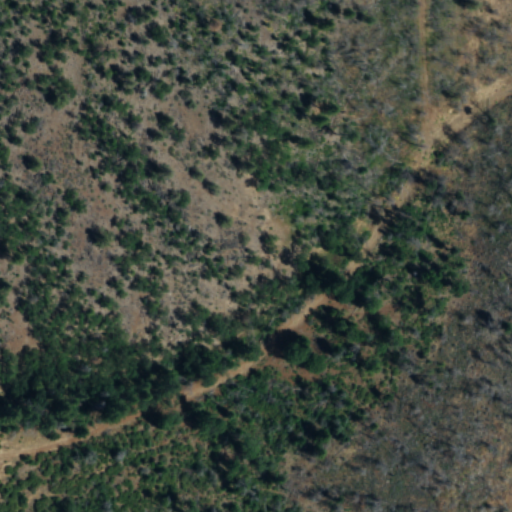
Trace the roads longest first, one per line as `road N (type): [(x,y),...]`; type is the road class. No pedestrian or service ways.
road 1 (track): [(511,79),(442,124),(311,314),(241,363),(131,417),(0,455)]
road 2 (track): [(431,140),(416,0)]
